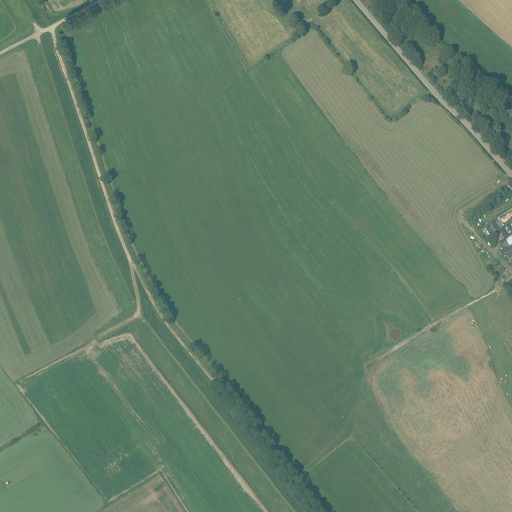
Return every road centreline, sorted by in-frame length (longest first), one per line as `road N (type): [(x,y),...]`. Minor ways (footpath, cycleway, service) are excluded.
road 1 (track): [(316,511),(148,294),(119,233),(50,28)]
road 2 (track): [(37,34),(101,233),(138,313),(297,511)]
road 3 (tertiary): [(511,176),(356,0)]
